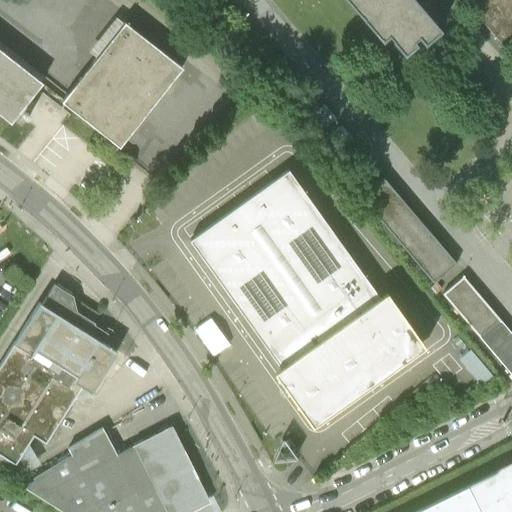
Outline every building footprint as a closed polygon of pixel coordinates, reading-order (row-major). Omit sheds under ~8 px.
[(340,0),(376,42),(387,33),(404,53),(410,46),(407,43),(414,37),(420,45),(437,31),(410,0),(340,0)] [(511,0),(476,0),(468,7),(502,46),(511,37),(511,0)] [(120,16),(102,39),(109,44),(127,22),(120,16)] [(66,102),(123,147),(186,69),(128,23),(66,102)] [(0,114),(12,124),(28,105),(43,85),(0,51),(0,114)] [(289,172),(191,242),(243,317),(297,393),(317,420),(416,348),(289,172)] [(381,178),(360,196),(432,283),(454,265),(381,178)] [(442,295),(511,376),(511,336),(462,278),(442,295)] [(46,288),(0,363),(0,466),(8,472),(26,442),(39,450),(73,396),(84,402),(111,359),(79,339),(93,316),(53,292),(46,288)] [(220,363),(237,352),(215,318),(198,329),(220,363)] [(192,511),(208,504),(168,432),(113,458),(102,433),(65,451),(69,460),(34,476),(36,482),(22,490),(60,511),(192,511)] [(511,511),(511,464),(415,511),(511,511)]
